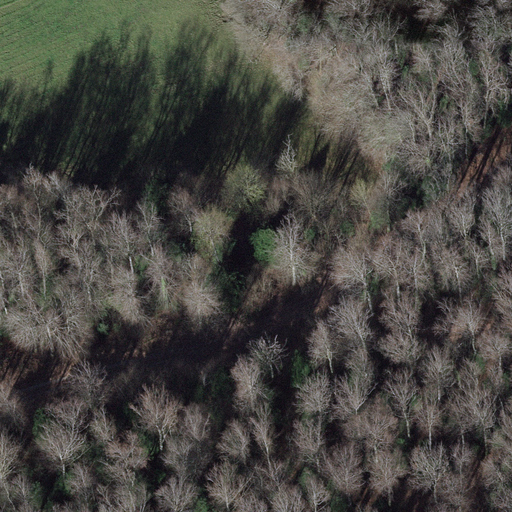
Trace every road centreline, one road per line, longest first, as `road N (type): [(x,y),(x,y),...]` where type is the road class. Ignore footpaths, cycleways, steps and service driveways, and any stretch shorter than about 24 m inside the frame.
road 1 (track): [(511,159),(379,258),(286,309),(147,358),(0,392)]
road 2 (track): [(147,358),(265,360),(511,319)]
